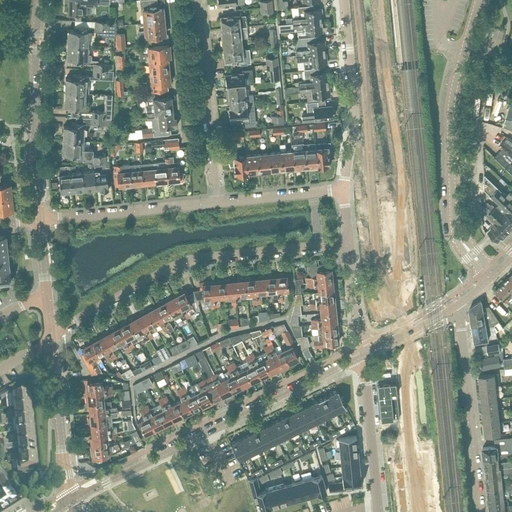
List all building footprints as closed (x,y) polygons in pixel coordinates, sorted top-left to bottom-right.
[(65,0),(65,2),(69,2),(68,12),(81,13),(81,11),(85,11),(86,5),(97,5),(97,4),(109,4),(112,4),(112,0),(65,0)] [(164,0),(140,0),(141,14),(143,13),(144,23),(163,21),(162,7),(165,7),(164,0)] [(275,0),(277,8),(286,7),(288,7),(287,0),(282,1),(281,0),(275,0)] [(292,17),(285,18),(286,24),(293,23),(320,20),(320,16),(321,16),(321,9),(314,10),(313,5),(297,6),(297,13),(298,17),(292,17)] [(221,28),(239,27),(246,26),(245,14),(238,15),(220,17),(221,28)] [(286,24),(283,24),(283,32),(300,30),(300,38),(315,37),(314,32),(322,31),(320,20),(293,23),(286,24)] [(91,31),(97,31),(96,35),(114,36),(116,22),(95,21),(95,27),(84,27),(74,26),(73,26),(74,27),(74,30),(67,30),(67,44),(87,45),(87,38),(90,38),(91,31)] [(144,23),(145,30),(138,31),(139,38),(138,38),(138,42),(144,41),(144,46),(145,46),(147,45),(168,43),(167,34),(164,34),(163,21),(144,23)] [(222,34),(221,34),(221,40),(240,38),(247,37),(246,26),(239,27),(221,28),(222,34)] [(124,32),(115,33),(116,40),(116,46),(116,48),(125,47),(124,32)] [(302,49),(295,49),(296,55),(324,52),(323,48),(325,48),(324,41),(315,42),(315,37),(300,38),(302,49)] [(224,51),(241,49),(240,38),(221,40),(222,46),(223,45),(224,51)] [(147,45),(148,52),(139,53),(139,60),(146,59),(146,60),(170,57),(168,43),(147,45)] [(67,44),(66,59),(73,59),(72,62),(72,63),(73,62),(89,64),(90,53),(87,53),(87,45),(67,44)] [(249,48),(241,49),(224,51),(225,62),(236,61),(237,64),(240,64),(240,65),(247,64),(247,63),(251,63),(249,48)] [(324,52),(296,55),(297,61),(302,60),(303,70),(318,69),(318,64),(326,63),(325,56),(324,56),(324,52)] [(168,70),(167,60),(170,60),(170,57),(146,60),(147,65),(149,64),(150,72),(168,70)] [(295,87),(293,87),(299,87),(327,84),(326,73),(319,74),(318,69),(303,70),(304,81),(299,82),(294,83),(295,87)] [(167,90),(167,84),(170,83),(168,70),(150,72),(150,80),(148,81),(149,86),(150,86),(151,91),(152,91),(154,91),(167,90)] [(225,79),(224,79),(224,85),(226,85),(226,86),(243,84),(254,83),(252,71),(242,72),(242,73),(235,73),(225,74),(225,79)] [(65,78),(65,92),(85,93),(88,93),(88,85),(89,75),(82,75),(72,74),(71,74),(72,75),(72,78),(65,78)] [(228,91),(225,91),(226,97),(245,95),(251,95),(245,95),(243,84),(226,86),(228,86),(228,91)] [(327,84),(299,87),(300,92),(307,92),(308,102),(324,100),(323,95),(329,95),(329,88),(327,88),(327,84)] [(151,91),(142,92),(142,99),(146,99),(147,105),(145,105),(146,113),(154,112),(154,113),(172,112),(171,96),(155,98),(154,91),(152,91),(151,91)] [(65,92),(64,106),(70,107),(70,110),(70,111),(71,110),(70,117),(76,117),(90,118),(111,119),(111,114),(106,113),(106,112),(87,111),(87,101),(85,101),(85,93),(65,92)] [(245,95),(226,97),(227,103),(229,103),(230,107),(228,108),(253,106),(252,95),(251,95),(245,95)] [(511,128),(511,97),(511,98),(502,125),(511,128)] [(308,113),(302,114),(302,121),(320,119),(330,118),(330,114),(331,114),(330,106),(324,107),(324,100),(308,102),(306,102),(308,113)] [(228,110),(227,110),(227,115),(229,115),(229,120),(241,119),(244,125),(255,124),(253,106),(228,108),(228,110)] [(273,125),(277,125),(284,124),(282,109),(276,110),(277,115),(271,115),(271,122),(273,122),(273,125)] [(136,131),(127,132),(128,138),(169,134),(168,130),(171,130),(170,126),(174,126),(177,125),(176,117),(173,117),(172,112),(154,113),(154,112),(146,113),(147,119),(151,119),(152,126),(141,127),(141,128),(135,128),(136,131)] [(63,125),(63,140),(83,141),(83,133),(86,134),(86,124),(90,124),(90,118),(76,117),(76,123),(70,122),(69,122),(70,123),(70,126),(63,125)] [(313,124),(313,131),(325,130),(325,123),(313,124)] [(243,141),(243,137),(242,130),(230,132),(231,141),(231,142),(243,141)] [(511,140),(507,137),(503,141),(511,148),(511,140)] [(178,138),(162,139),(163,146),(163,149),(179,147),(178,138)] [(63,140),(62,154),(68,154),(68,157),(68,158),(69,157),(92,159),(93,147),(88,147),(88,141),(83,141),(63,140)] [(501,149),(498,152),(511,165),(511,148),(503,141),(499,146),(501,149)] [(303,142),(291,144),(292,150),(294,170),(300,169),(300,167),(305,167),(303,149),(303,143),(303,142)] [(315,142),(303,143),(303,149),(305,167),(310,166),(311,168),(316,168),(315,166),(317,166),(315,144),(315,142)] [(315,144),(317,166),(319,166),(320,168),(324,167),(324,165),(329,165),(328,153),(330,153),(329,142),(315,144)] [(292,150),(286,151),(285,143),(279,144),(280,151),(282,169),(287,169),(287,171),(294,170),(292,150)] [(280,151),(268,153),(270,173),(277,172),(277,170),(282,169),(280,151)] [(511,165),(498,152),(494,156),(511,173),(511,165)] [(268,153),(256,154),(258,172),(263,171),(263,173),(270,173),(268,153)] [(256,154),(245,155),(246,173),(248,173),(248,175),(253,174),(253,172),(258,172),(256,154)] [(245,155),(234,156),(226,156),(230,166),(234,166),(234,174),(239,174),(239,176),(244,175),(244,173),(246,173),(245,155)] [(166,181),(173,180),(173,182),(182,181),(181,173),(178,173),(178,167),(178,161),(173,162),(173,156),(168,156),(168,158),(164,158),(165,161),(164,161),(164,167),(166,181)] [(155,184),(159,184),(159,182),(166,181),(164,167),(164,161),(153,162),(155,184)] [(109,164),(109,162),(93,163),(93,167),(94,170),(95,188),(100,188),(100,190),(108,189),(106,169),(109,169),(109,165),(109,164)] [(141,163),(143,183),(150,183),(150,185),(155,184),(153,162),(141,163)] [(131,187),(137,186),(137,184),(143,183),(141,163),(129,164),(129,163),(128,164),(129,170),(131,187)] [(124,187),(131,187),(129,170),(128,164),(118,165),(113,165),(115,186),(124,185),(124,187)] [(69,165),(64,165),(58,166),(58,174),(60,192),(72,191),(69,165)] [(82,172),(76,172),(75,165),(69,165),(72,191),(84,189),(82,172)] [(84,189),(95,188),(94,170),(82,172),(84,189)] [(484,190),(499,204),(498,204),(506,212),(508,210),(511,214),(511,192),(510,190),(506,195),(485,174),(484,175),(484,190)] [(0,197),(11,197),(9,183),(0,184),(0,197)] [(0,197),(0,211),(12,210),(11,197),(0,197)] [(484,206),(487,207),(499,219),(498,220),(501,223),(500,224),(508,233),(511,228),(511,220),(505,213),(506,212),(498,204),(495,207),(491,203),(490,204),(487,202),(484,205),(483,205),(483,206),(484,206)] [(483,207),(483,212),(487,216),(494,223),(491,227),(492,228),(488,232),(489,233),(497,241),(501,237),(502,238),(508,233),(500,224),(501,223),(498,220),(499,219),(487,207),(484,206),(483,207)] [(0,287),(1,286),(1,283),(10,283),(9,269),(8,269),(7,262),(0,262),(0,287)] [(307,278),(308,282),(332,279),(331,269),(323,270),(323,264),(311,266),(309,267),(310,272),(310,277),(307,278)] [(275,275),(278,302),(283,301),(282,291),(288,291),(288,288),(291,287),(290,280),(289,280),(289,273),(275,275)] [(265,276),(266,293),(272,292),(273,302),(278,302),(275,275),(265,276)] [(258,278),(254,279),(257,304),(262,304),(261,294),(266,293),(265,276),(258,276),(258,278)] [(251,277),(244,278),(246,298),(252,297),(252,305),(257,304),(254,279),(251,279),(251,277)] [(241,306),(240,298),(246,298),(244,278),(237,278),(237,280),(233,281),(236,306),(241,306)] [(230,279),(223,280),(225,297),(225,301),(231,301),(232,307),(236,306),(233,281),(230,281),(230,279)] [(332,282),(332,279),(308,282),(308,287),(317,286),(318,291),(336,289),(335,282),(332,282)] [(219,298),(225,297),(223,280),(212,281),(215,308),(216,308),(216,314),(226,313),(226,307),(220,308),(219,298)] [(212,281),(199,282),(200,289),(193,291),(198,300),(210,299),(211,309),(215,308),(212,281)] [(511,289),(504,281),(495,290),(502,297),(508,303),(511,307),(511,306),(511,289)] [(296,294),(301,293),(300,283),(303,283),(295,283),(296,294)] [(186,318),(190,316),(189,315),(200,308),(197,300),(198,300),(193,291),(188,294),(185,288),(173,295),(186,318)] [(313,298),(309,298),(310,303),(334,300),(334,298),(337,298),(336,289),(318,291),(313,292),(313,298)] [(301,293),(296,294),(293,304),(302,304),(301,293)] [(179,315),(182,321),(186,318),(173,295),(164,300),(173,318),(179,315)] [(503,327),(498,320),(489,307),(488,306),(483,308),(482,300),(481,299),(470,307),(469,309),(471,324),(482,322),(481,318),(484,318),(484,320),(490,319),(491,326),(494,326),(496,332),(503,327)] [(169,322),(168,320),(173,318),(164,300),(158,303),(158,305),(155,307),(167,328),(169,331),(174,329),(170,322),(169,322)] [(335,311),(334,300),(310,303),(310,308),(320,307),(320,312),(335,311)] [(291,315),(298,314),(301,314),(300,304),(302,304),(293,304),(291,315)] [(151,307),(145,310),(153,325),(159,322),(163,331),(167,328),(155,307),(152,308),(151,307)] [(136,315),(149,339),(153,336),(151,333),(156,330),(153,325),(145,310),(136,315)] [(259,321),(270,318),(269,313),(268,310),(262,311),(262,314),(258,314),(259,321)] [(320,312),(321,318),(312,319),(312,324),(336,321),(335,311),(320,312)] [(298,314),(291,315),(289,322),(291,326),(298,325),(298,314)] [(127,320),(138,340),(143,337),(145,341),(149,339),(136,315),(127,320)] [(238,327),(238,326),(237,318),(227,319),(228,328),(238,327)] [(486,327),(491,326),(490,319),(484,320),(484,318),(481,318),(482,322),(471,324),(474,342),(488,339),(486,327)] [(122,325),(119,327),(131,349),(135,346),(133,343),(138,340),(127,320),(121,324),(122,325)] [(340,331),(340,324),(337,324),(336,321),(312,324),(313,329),(317,328),(318,334),(337,332),(340,331)] [(278,325),(270,327),(273,332),(274,336),(281,333),(287,347),(282,350),(288,364),(298,359),(295,352),(297,351),(293,342),(289,336),(283,323),(280,324),(278,325)] [(300,325),(298,325),(291,326),(293,333),(294,336),(302,335),(300,325)] [(268,327),(259,329),(262,333),(263,337),(273,332),(270,327),(270,326),(268,327)] [(115,327),(108,330),(118,348),(123,345),(127,351),(131,349),(119,327),(116,329),(115,327)] [(249,331),(251,336),(252,338),(262,333),(259,329),(249,331)] [(108,330),(99,335),(112,359),(116,357),(113,351),(118,348),(108,330)] [(238,334),(242,341),(251,336),(249,331),(238,334)] [(318,334),(318,340),(314,341),(315,347),(337,345),(336,342),(338,342),(337,332),(318,334)] [(228,336),(231,343),(232,343),(232,345),(241,340),(238,334),(228,336)] [(99,335),(90,340),(98,355),(103,353),(108,361),(112,359),(99,335)] [(197,343),(197,342),(193,335),(185,339),(190,346),(197,343)] [(302,335),(294,336),(302,350),(308,347),(306,341),(304,335),(302,336),(302,335)] [(231,343),(228,336),(218,341),(221,347),(222,348),(231,343)] [(190,346),(185,339),(176,344),(180,351),(190,346)] [(101,361),(98,355),(90,340),(84,344),(85,345),(81,348),(84,353),(81,355),(91,374),(94,373),(94,374),(95,374),(102,372),(100,370),(100,369),(97,363),(101,361)] [(282,350),(276,353),(272,344),(271,345),(269,341),(266,343),(268,346),(279,368),(288,364),(282,350)] [(499,343),(487,345),(488,353),(500,351),(499,343)] [(180,351),(176,344),(169,348),(173,355),(180,351)] [(165,345),(156,350),(158,355),(162,360),(171,356),(165,345)] [(268,346),(264,348),(268,357),(266,358),(263,351),(260,353),(269,373),(271,376),(278,372),(276,369),(279,368),(268,346)] [(198,361),(207,378),(210,377),(212,380),(214,379),(223,398),(232,394),(231,392),(232,392),(225,378),(220,381),(216,374),(212,376),(204,358),(206,357),(202,350),(194,354),(198,361)] [(254,356),(253,354),(249,356),(260,378),(269,373),(260,353),(254,356)] [(194,354),(179,361),(182,368),(187,365),(188,366),(198,361),(194,354)] [(158,355),(151,359),(154,364),(162,360),(158,355)] [(246,360),(241,362),(244,369),(250,382),(260,378),(249,356),(245,358),(246,360)] [(482,369),(501,366),(499,356),(495,357),(481,359),(482,369)] [(149,359),(139,364),(140,366),(142,370),(152,365),(149,359)] [(179,361),(172,365),(175,371),(182,368),(179,361)] [(234,363),(230,365),(241,387),(250,382),(244,369),(241,362),(235,365),(234,363)] [(227,369),(222,372),(225,378),(232,392),(241,387),(230,365),(226,367),(227,369)] [(140,366),(131,371),(133,375),(142,370),(140,366)] [(126,379),(133,375),(130,368),(120,373),(123,378),(126,379)] [(160,370),(153,374),(156,381),(164,377),(163,374),(160,370)] [(494,374),(479,375),(480,387),(496,386),(494,374)] [(141,380),(146,388),(153,385),(148,376),(141,380)] [(212,404),(223,398),(214,379),(212,380),(210,377),(207,378),(203,380),(205,384),(202,385),(212,404)] [(112,390),(112,385),(102,386),(101,378),(84,379),(85,393),(112,390)] [(132,386),(140,401),(137,393),(146,388),(141,380),(132,385),(132,386)] [(197,383),(191,385),(191,386),(201,406),(202,406),(203,408),(212,404),(202,385),(205,384),(203,380),(197,383)] [(386,383),(377,384),(381,420),(399,418),(395,382),(386,383)] [(191,386),(186,390),(185,386),(181,388),(192,411),(201,406),(191,386)] [(480,387),(481,399),(497,398),(496,386),(480,387)] [(182,416),(192,411),(181,388),(177,390),(181,399),(176,402),(182,416)] [(86,403),(103,401),(103,396),(112,395),(112,390),(85,393),(86,403)] [(337,390),(327,395),(335,412),(345,407),(346,407),(337,390)] [(6,392),(0,395),(0,397),(1,400),(5,398),(5,396),(8,395),(7,393),(6,392)] [(8,395),(5,396),(5,398),(7,408),(14,407),(30,406),(29,393),(13,395),(8,395)] [(327,395),(317,400),(318,400),(326,416),(335,412),(327,395)] [(162,398),(173,420),(182,416),(176,402),(170,405),(166,396),(162,398)] [(160,403),(154,406),(164,425),(173,420),(162,398),(158,400),(160,403)] [(481,399),(482,411),(498,410),(497,398),(481,399)] [(129,399),(123,399),(121,400),(122,408),(130,407),(129,399)] [(318,400),(308,404),(316,421),(326,416),(318,400)] [(110,401),(103,401),(86,403),(87,410),(89,410),(89,414),(117,411),(116,406),(114,406),(111,407),(110,401)] [(308,404),(298,409),(307,426),(316,421),(308,404)] [(143,407),(154,430),(164,425),(154,406),(149,409),(147,405),(143,407)] [(30,406),(14,407),(15,420),(31,418),(30,406)] [(138,421),(145,435),(154,430),(143,407),(139,409),(143,418),(138,421)] [(298,409),(289,414),(297,431),(307,426),(298,409)] [(499,422),(498,410),(482,411),(484,423),(499,422)] [(90,417),(88,417),(88,424),(112,422),(111,416),(117,415),(117,411),(89,414),(90,417)] [(288,414),(279,419),(287,435),(297,431),(289,414),(288,414)] [(33,430),(31,418),(15,420),(6,421),(0,421),(0,425),(6,425),(13,425),(13,432),(16,432),(33,430)] [(279,419),(269,424),(277,440),(287,435),(279,419)] [(122,420),(123,430),(134,427),(132,422),(132,420),(123,421),(123,420),(122,420)] [(116,432),(116,427),(112,428),(112,422),(88,424),(89,431),(91,431),(91,434),(116,432)] [(485,436),(495,434),(501,434),(499,422),(484,423),(485,436)] [(269,424),(259,428),(268,445),(277,440),(269,424)] [(259,428),(250,433),(258,450),(268,445),(259,428)] [(117,442),(114,442),(111,443),(91,445),(92,461),(101,460),(101,455),(109,454),(140,439),(135,429),(130,432),(132,437),(125,440),(117,442)] [(16,432),(18,444),(34,442),(33,430),(16,432)] [(107,443),(107,437),(117,436),(116,432),(91,434),(92,438),(90,438),(91,445),(111,443),(114,442),(107,443)] [(250,433),(240,438),(248,455),(258,450),(250,433)] [(356,435),(338,437),(340,456),(358,454),(356,435)] [(482,447),(483,458),(498,456),(511,454),(511,449),(511,436),(495,438),(496,445),(496,446),(492,446),(482,447)] [(230,442),(230,443),(238,460),(239,459),(248,455),(240,438),(230,443),(230,442)] [(18,444),(8,445),(3,445),(1,447),(0,447),(0,450),(8,449),(18,448),(19,456),(35,455),(34,442),(18,444)] [(358,454),(340,456),(341,466),(359,464),(358,454)] [(29,468),(36,467),(35,455),(19,456),(12,457),(12,462),(16,462),(18,475),(30,474),(29,468)] [(498,456),(483,458),(485,469),(506,467),(511,465),(511,460),(499,462),(498,457),(498,456)] [(359,464),(341,466),(342,476),(360,474),(359,464)] [(501,477),(501,478),(511,478),(511,465),(506,467),(485,469),(486,479),(501,477)] [(0,466),(0,486),(7,497),(3,499),(7,505),(11,511),(24,511),(26,511),(13,491),(10,487),(12,486),(0,466)] [(321,474),(312,476),(317,494),(326,491),(321,474)] [(342,481),(327,483),(328,491),(354,488),(353,485),(361,484),(360,474),(342,476),(342,481)] [(312,476),(302,479),(307,497),(317,494),(312,476)] [(256,477),(248,479),(255,503),(258,502),(260,510),(270,507),(265,489),(260,491),(256,477)] [(302,479),(293,482),(297,499),(307,497),(302,479)] [(511,487),(511,481),(505,482),(502,486),(502,479),(486,481),(487,491),(511,487)] [(293,482),(283,484),(288,502),(297,499),(293,482)] [(283,484),(265,489),(270,507),(288,502),(283,484)] [(511,487),(487,491),(488,500),(505,498),(507,498),(510,497),(509,493),(511,492),(511,487)] [(0,511),(11,511),(7,505),(3,499),(0,501),(0,511)] [(504,504),(508,504),(508,500),(488,502),(489,511),(511,508),(511,504),(504,506),(504,504)]
